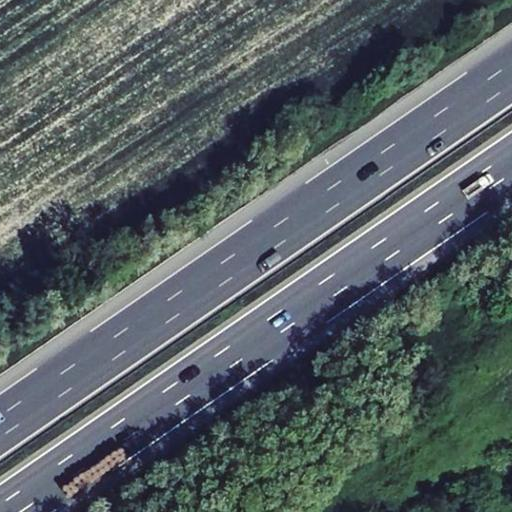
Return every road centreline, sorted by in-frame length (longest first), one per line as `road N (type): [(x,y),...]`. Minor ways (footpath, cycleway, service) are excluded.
road 1 (motorway): [(511,73),(0,426)]
road 2 (motorway): [(6,511),(511,160)]
